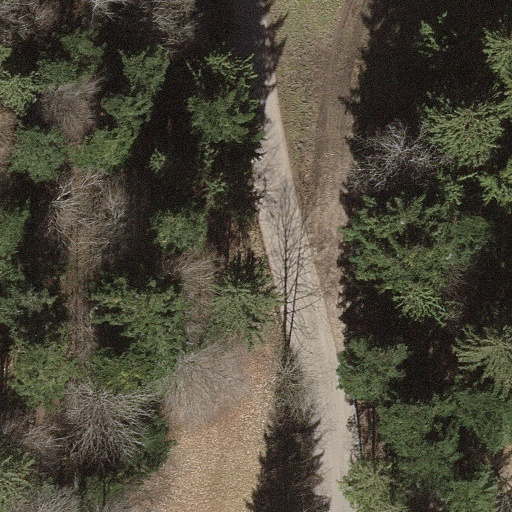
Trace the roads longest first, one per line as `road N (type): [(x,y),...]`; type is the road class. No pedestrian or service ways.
road 1 (residential): [(243,0),(269,170),(308,341),(330,511)]
road 2 (track): [(308,341),(371,0)]
